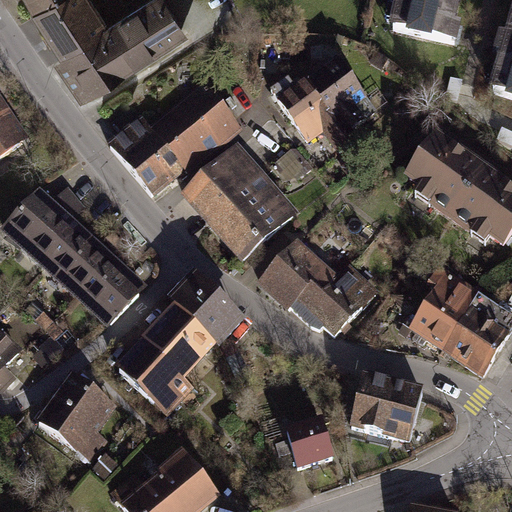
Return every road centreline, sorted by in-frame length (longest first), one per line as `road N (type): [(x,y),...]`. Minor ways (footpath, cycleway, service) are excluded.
road 1 (residential): [(511,429),(449,383),(296,336),(191,258)]
road 2 (residential): [(191,258),(70,121),(0,22)]
road 3 (residential): [(0,412),(16,409),(113,338),(191,258)]
road 4 (residential): [(337,511),(479,463),(511,439)]
